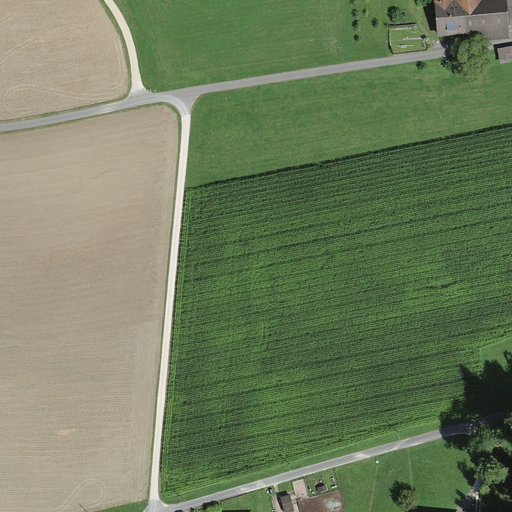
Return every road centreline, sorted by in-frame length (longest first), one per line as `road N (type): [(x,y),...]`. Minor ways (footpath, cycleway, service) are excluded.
road 1 (residential): [(0,130),(511,39)]
road 2 (track): [(183,95),(153,511)]
road 3 (residential): [(511,412),(167,511)]
